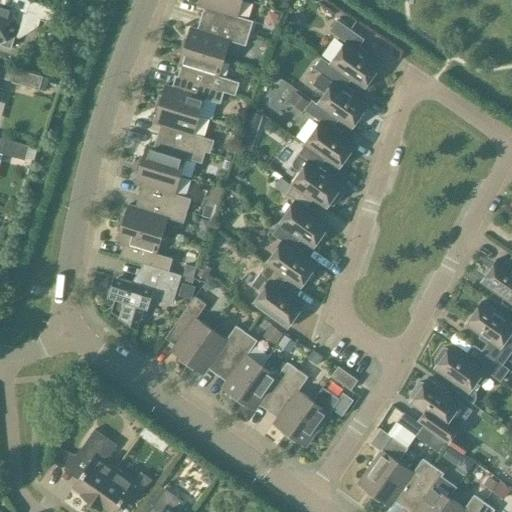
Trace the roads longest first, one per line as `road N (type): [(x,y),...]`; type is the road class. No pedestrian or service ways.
road 1 (residential): [(64,334),(78,214),(120,67),(149,0)]
road 2 (residential): [(407,357),(352,330),(333,294),(399,98),(424,87)]
road 3 (residential): [(310,500),(64,334)]
road 4 (residential): [(511,166),(407,357)]
road 5 (residential): [(310,500),(407,357)]
road 6 (residential): [(33,511),(11,480),(2,358)]
